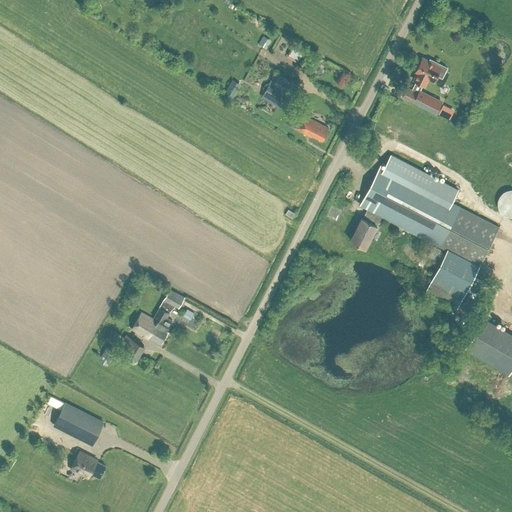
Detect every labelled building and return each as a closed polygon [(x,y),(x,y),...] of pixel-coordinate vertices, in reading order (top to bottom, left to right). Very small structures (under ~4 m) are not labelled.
[(272,42),(277,32),(272,30),(267,40),(272,42)] [(297,53),(307,56),(311,45),(301,42),(297,53)] [(411,89),(406,87),(402,95),(435,112),(441,101),(419,90),(425,77),(433,80),(436,74),(441,77),(446,67),(436,62),(435,64),(422,57),(415,71),(417,72),(413,79),(416,80),(411,89)] [(278,73),(272,84),(269,82),(265,83),(263,87),(264,91),(261,96),(269,101),(282,108),(296,84),(278,73)] [(454,108),(443,103),(438,113),(449,118),(454,108)] [(312,134),(321,139),(328,127),(300,112),(293,126),(311,136),(312,134)] [(478,140),(472,151),(483,157),(489,146),(478,140)] [(384,167),(380,165),(359,204),(368,208),(363,218),(361,217),(349,239),(365,247),(376,225),(381,215),(446,249),(427,287),(459,302),(466,289),(478,295),(487,277),(475,271),(499,226),(451,201),(457,188),(390,154),(384,167)] [(511,188),(507,189),(501,192),(498,197),(497,201),(497,205),(499,211),(504,215),(511,216),(511,215),(511,188)] [(300,214),(303,207),(296,203),(293,210),(300,214)] [(343,218),(348,208),(341,204),(335,214),(343,218)] [(292,218),(295,212),(287,208),(285,213),(292,218)] [(423,259),(428,247),(420,243),(415,256),(423,259)] [(160,306),(154,317),(158,319),(155,324),(165,330),(172,319),(167,316),(169,312),(168,311),(172,303),(178,307),(184,296),(169,288),(159,306),(160,306)] [(188,309),(184,315),(191,318),(194,312),(188,309)] [(140,311),(131,327),(148,337),(149,336),(159,341),(165,330),(155,324),(158,319),(154,317),(153,318),(140,311)] [(509,373),(511,367),(511,333),(483,316),(465,347),(509,373)] [(111,327),(105,338),(115,345),(121,334),(111,327)] [(144,344),(126,333),(117,346),(135,357),(144,344)] [(108,344),(98,359),(108,364),(117,349),(108,344)] [(64,403),(54,424),(92,443),(102,421),(64,403)] [(79,450),(70,468),(88,476),(90,472),(99,477),(105,465),(90,458),(91,456),(79,450)]
